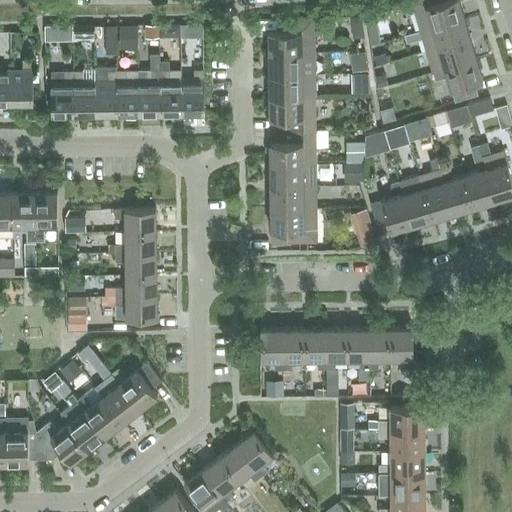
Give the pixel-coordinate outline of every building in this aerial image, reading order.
[(411,0),(420,30),(464,17),(459,0),(411,0)] [(269,52),(315,51),(314,17),(280,17),(280,29),(269,29),(269,52)] [(427,51),(438,47),(470,37),(464,17),(420,30),(427,51)] [(159,23),(146,24),(146,36),(159,36),(159,23)] [(167,23),(159,23),(159,36),(159,37),(168,37),(167,23)] [(202,23),(193,23),(194,35),(203,35),(203,23),(202,23)] [(116,24),(106,24),(106,36),(116,36),(116,24)] [(137,24),(120,24),(121,36),(138,36),(137,24)] [(57,25),(45,25),(45,30),(45,37),(57,37),(57,25)] [(84,25),(73,25),(73,41),(84,41),(84,25)] [(362,27),(352,28),(353,36),(364,34),(362,27)] [(377,29),(369,30),(370,42),(379,41),(377,29)] [(433,71),(476,58),(470,37),(438,47),(427,51),(433,71)] [(269,52),(269,73),(302,73),(315,73),(315,51),(269,52)] [(386,52),(374,56),(377,65),(389,61),(386,52)] [(161,111),(160,57),(160,53),(150,53),(150,69),(138,69),(139,111),(161,111)] [(170,56),(160,57),(161,111),(182,111),(182,78),(182,68),(170,69),(170,56)] [(11,68),(11,101),(33,100),(32,58),(23,58),(23,68),(11,68)] [(476,58),(433,71),(435,79),(447,76),(455,100),(478,93),(474,82),(483,79),(476,58)] [(0,100),(11,101),(11,68),(0,68),(0,100)] [(182,78),(182,111),(204,111),(203,68),(194,68),(194,78),(182,78)] [(96,112),(118,112),(117,69),(107,69),(107,79),(95,79),(96,112)] [(118,112),(139,111),(138,69),(117,69),(118,112)] [(52,112),(74,112),(74,70),(51,70),(52,112)] [(96,112),(95,79),(83,80),(83,70),(74,70),(74,112),(96,112)] [(302,73),(269,73),(269,95),(315,94),(315,73),(302,73)] [(386,73),(376,76),(380,86),(389,83),(386,73)] [(370,83),(358,83),(358,91),(370,91),(370,83)] [(269,95),(270,129),(316,129),(315,94),(269,95)] [(471,115),(494,108),(490,97),(467,104),(471,115)] [(467,104),(454,108),(458,122),(471,118),(467,104)] [(453,108),(445,111),(448,121),(450,125),(458,123),(453,108)] [(445,111),(433,115),(436,125),(448,121),(445,111)] [(404,123),(395,126),(397,134),(407,131),(404,123)] [(316,129),(270,129),(270,164),(316,164),(316,129)] [(364,141),(350,141),(351,161),(365,161),(364,141)] [(479,144),(496,199),(511,193),(511,175),(504,149),(491,153),(487,141),(479,144)] [(475,205),(496,199),(479,144),(470,146),(474,158),(478,170),(465,173),(475,205)] [(364,163),(344,163),(344,180),(364,180),(364,163)] [(270,185),(304,185),(316,185),(316,164),(270,164),(270,185)] [(475,205),(465,173),(453,177),(449,165),(441,168),(454,211),(475,205)] [(433,217),(454,211),(441,168),(433,170),(436,182),(424,186),(433,217)] [(433,217),(424,186),(421,174),(400,180),(413,224),(433,217)] [(391,230),(413,224),(400,180),(391,182),(395,194),(370,202),(377,225),(389,222),(391,230)] [(271,207),(304,207),(317,207),(316,185),(304,185),(270,185),(271,207)] [(0,223),(14,224),(14,191),(0,190),(0,223)] [(27,240),(36,240),(35,190),(14,191),(14,224),(27,224),(27,240)] [(35,190),(36,240),(45,239),(45,223),(58,223),(58,190),(35,190)] [(125,230),(156,230),(156,207),(115,208),(115,217),(125,217),(125,230)] [(304,207),(271,207),(271,229),(280,229),(280,241),(317,241),(317,240),(314,240),(314,229),(317,224),(317,207),(304,207)] [(362,246),(376,241),(366,208),(352,212),(362,246)] [(85,215),(65,215),(65,230),(85,229),(85,215)] [(116,252),(156,251),(156,230),(125,230),(126,243),(116,243),(116,252)] [(76,239),(68,239),(68,249),(76,249),(76,239)] [(126,273),(157,273),(156,251),(116,252),(116,260),(126,260),(126,273)] [(36,256),(25,256),(25,265),(37,265),(36,256)] [(0,258),(0,274),(14,275),(14,258),(0,258)] [(79,260),(69,260),(70,268),(79,268),(79,260)] [(25,274),(37,274),(37,265),(25,265),(25,274)] [(37,265),(37,274),(48,274),(48,265),(37,265)] [(116,295),(157,294),(157,273),(126,273),(126,286),(116,286),(116,295)] [(84,275),(69,275),(70,289),(84,289),(84,275)] [(116,286),(106,286),(106,295),(116,295),(116,286)] [(157,294),(116,295),(116,304),(126,304),(127,317),(157,316),(157,294)] [(87,296),(69,296),(69,313),(87,313),(87,296)] [(87,313),(69,313),(69,329),(87,329),(87,313)] [(361,367),(370,367),(369,326),(348,327),(348,358),(361,357),(361,367)] [(378,357),(391,357),(391,326),(369,326),(370,367),(378,367),(378,357)] [(391,326),(391,357),(404,357),(404,367),(413,367),(413,326),(391,326)] [(275,368),(283,368),(283,327),(261,328),(261,358),(275,358),(275,368)] [(292,358),(305,358),(304,327),(283,327),(283,368),(292,368),(292,358)] [(318,368),(327,368),(326,327),(304,327),(305,358),(318,358),(318,368)] [(335,358),(348,358),(348,327),(326,327),(327,368),(335,368),(335,358)] [(86,359),(95,352),(89,343),(79,351),(86,359)] [(71,359),(59,368),(69,380),(80,370),(71,359)] [(111,372),(140,408),(157,394),(152,387),(162,380),(147,361),(126,376),(118,366),(111,372)] [(55,385),(62,379),(55,371),(47,378),(44,380),(51,388),(55,385)] [(123,421),(140,408),(111,372),(105,377),(112,387),(102,395),(123,421)] [(283,381),(267,381),(267,395),(283,395),(283,381)] [(66,384),(59,390),(65,397),(72,392),(66,384)] [(335,385),(327,385),(327,395),(335,395),(335,385)] [(89,448),(106,434),(77,398),(73,393),(65,399),(71,406),(62,413),(89,448)] [(123,421),(102,395),(92,403),(84,393),(77,398),(106,434),(123,421)] [(341,402),(341,428),(349,428),(354,428),(354,402),(341,402)] [(379,428),(425,428),(424,405),(391,405),(391,419),(378,419),(379,428)] [(47,458),(37,430),(34,419),(29,419),(29,416),(6,417),(7,462),(29,462),(29,458),(47,458)] [(89,448),(68,422),(58,429),(50,420),(37,430),(47,458),(53,458),(62,450),(71,462),(89,448)] [(349,428),(341,428),(341,450),(354,450),(354,428),(349,428)] [(391,450),(425,450),(425,428),(379,428),(379,437),(391,436),(391,450)] [(237,442),(262,475),(268,469),(262,461),(273,453),(254,429),(237,442)] [(255,480),(262,475),(237,442),(219,455),(238,480),(248,472),(255,480)] [(354,450),(341,450),(341,460),(355,460),(355,450),(354,450)] [(379,472),(425,472),(425,450),(391,450),(391,463),(379,463),(379,472)] [(228,488),(238,480),(219,455),(202,468),(227,501),(234,496),(228,488)] [(220,506),(227,501),(202,468),(184,482),(203,506),(214,498),(220,506)] [(355,472),(341,472),(341,484),(355,484),(355,472)] [(392,494),(425,494),(425,472),(379,472),(379,480),(391,480),(392,494)] [(194,511),(177,488),(159,501),(166,511),(194,511)] [(425,511),(425,494),(392,494),(392,507),(379,507),(379,511),(425,511)] [(166,511),(159,501),(144,511),(166,511)]
